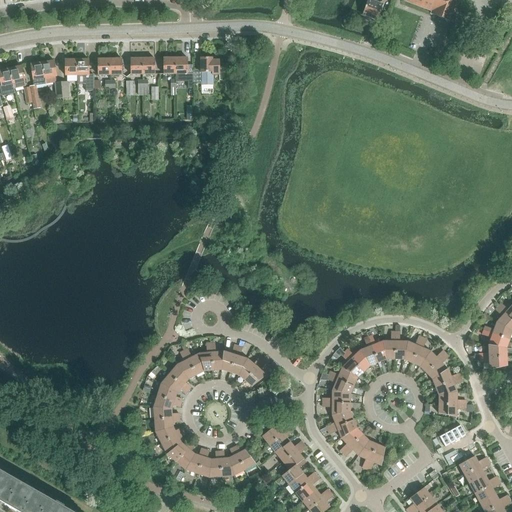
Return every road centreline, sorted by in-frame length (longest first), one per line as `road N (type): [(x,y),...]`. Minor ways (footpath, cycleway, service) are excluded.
road 1 (residential): [(510,105),(286,29),(199,27)]
road 2 (track): [(251,135),(212,143),(88,139),(70,146),(51,176),(0,204)]
road 3 (residential): [(0,13),(66,3),(171,4),(199,27)]
road 4 (residential): [(0,40),(199,27)]
road 5 (residential): [(456,346),(409,321),(373,322),(329,350),(309,401)]
road 6 (track): [(55,171),(70,189),(59,217),(29,238),(0,239)]
